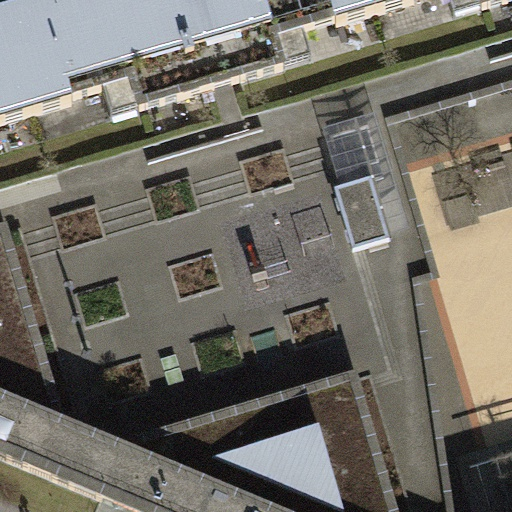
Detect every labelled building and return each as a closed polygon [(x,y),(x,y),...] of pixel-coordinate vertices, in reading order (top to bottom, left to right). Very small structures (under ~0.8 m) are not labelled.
[(285,72),(276,42),(302,34),(291,0),(73,0),(0,22),(0,122),(128,83),(137,115),(285,72)] [(350,193),(329,129),(511,75),(511,5),(482,14),(477,0),(425,0),(302,34),(276,42),(285,72),(137,115),(128,83),(0,122),(0,237),(7,236),(64,429),(121,453),(357,382),(395,511),(431,511),(417,459),(428,456),(404,374),(415,369),(396,303),(406,300),(391,245),(375,186),(350,193)] [(477,0),(482,14),(511,5),(511,0),(291,0),(302,34),(425,0),(477,0)] [(0,459),(101,501),(121,453),(64,429),(7,236),(0,237),(0,459)] [(395,511),(357,382),(121,453),(101,501),(123,511),(125,511),(395,511)]
